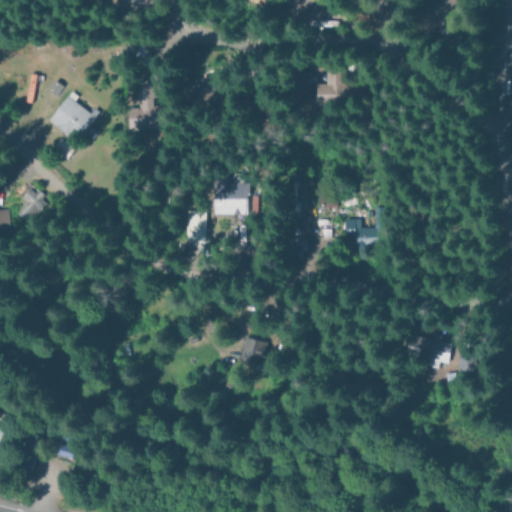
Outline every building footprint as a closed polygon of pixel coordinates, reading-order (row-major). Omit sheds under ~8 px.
[(327,83),(318,83),(317,102),(352,103),(353,84),(346,84),(346,65),(327,64),(327,83)] [(158,81),(132,80),(131,127),(164,128),(164,107),(158,106),(158,81)] [(200,102),(222,102),(223,81),(201,80),(200,102)] [(49,122),(77,141),(86,128),(88,129),(98,114),(68,94),(49,122)] [(213,214),(249,213),(248,182),(212,183),(213,214)] [(27,223),(47,202),(29,186),(19,197),(25,202),(15,212),(27,223)] [(345,218),(345,248),(384,248),(384,207),(374,207),(374,227),(360,227),(360,218),(345,218)] [(6,209),(0,208),(0,231),(8,231),(6,209)] [(205,210),(185,210),(186,241),(205,241),(205,210)] [(259,367),(265,341),(243,336),(237,361),(259,367)] [(450,341),(413,336),(410,356),(438,360),(438,362),(448,363),(450,341)] [(457,373),(475,373),(475,352),(457,352),(457,373)] [(75,449),(59,443),(55,453),(71,459),(75,449)]
